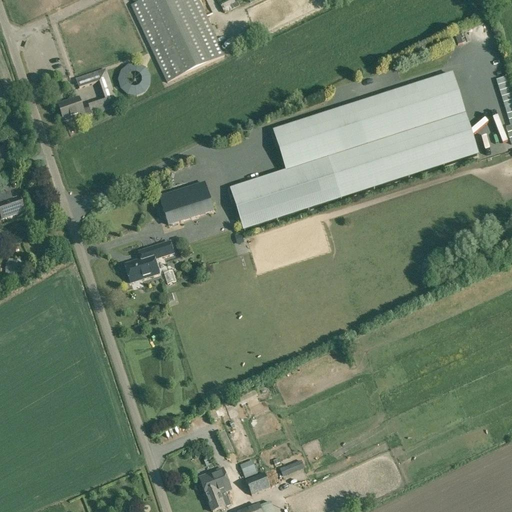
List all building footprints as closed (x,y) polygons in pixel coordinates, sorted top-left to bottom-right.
[(146,0),(132,7),(168,83),(225,57),(198,0),(146,0)] [(236,0),(233,0),(220,6),(225,15),(240,7),(236,0)] [(455,36),(458,46),(463,44),(460,34),(455,36)] [(100,83),(106,100),(109,110),(119,107),(106,70),(77,80),(80,90),(100,83)] [(273,132),(286,172),(231,190),(246,233),(478,156),(464,113),(452,74),(273,132)] [(79,98),(58,105),(64,122),(84,116),(85,118),(100,113),(96,103),(90,105),(91,109),(84,111),(79,98)] [(205,184),(160,198),(169,226),(213,212),(205,184)] [(0,195),(0,213),(2,220),(25,213),(20,198),(15,200),(13,192),(0,195)] [(155,248),(159,259),(174,254),(170,243),(155,248)] [(154,257),(125,266),(131,284),(159,275),(154,257)] [(176,283),(173,271),(164,274),(167,285),(176,283)] [(232,402),(235,408),(258,397),(255,391),(232,402)] [(240,466),(245,479),(258,475),(253,461),(240,466)] [(222,470),(211,475),(220,495),(230,491),(222,470)] [(252,497),(271,490),(265,474),(246,482),(252,497)] [(216,511),(225,508),(220,495),(211,475),(199,479),(212,511),(216,511)]
